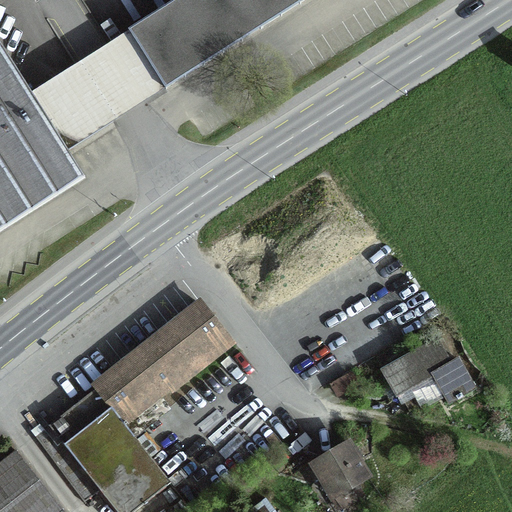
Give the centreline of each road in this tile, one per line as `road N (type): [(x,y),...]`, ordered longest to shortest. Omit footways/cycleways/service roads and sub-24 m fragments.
road 1 (primary): [(160,226),(507,0)]
road 2 (residential): [(160,226),(312,422)]
road 3 (primary): [(0,349),(160,226)]
